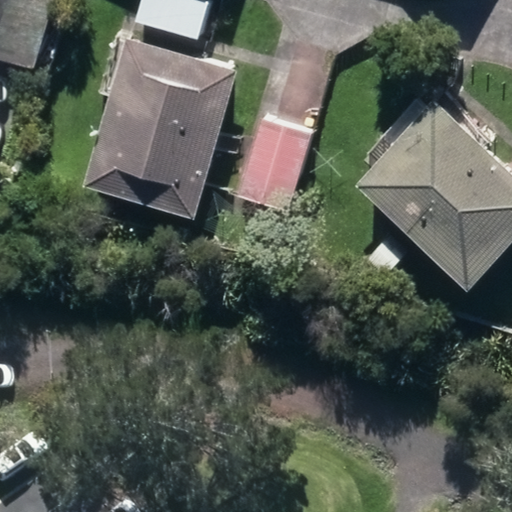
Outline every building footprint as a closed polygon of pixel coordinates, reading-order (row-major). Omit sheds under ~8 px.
[(0,0),(0,61),(34,71),(55,0),(0,0)] [(83,189),(195,222),(238,75),(126,42),(83,189)] [(357,189),(470,295),(511,249),(511,175),(437,105),(357,189)] [(240,200),(288,215),(311,137),(261,122),(240,200)] [(369,260),(389,278),(407,259),(387,241),(369,260)]
